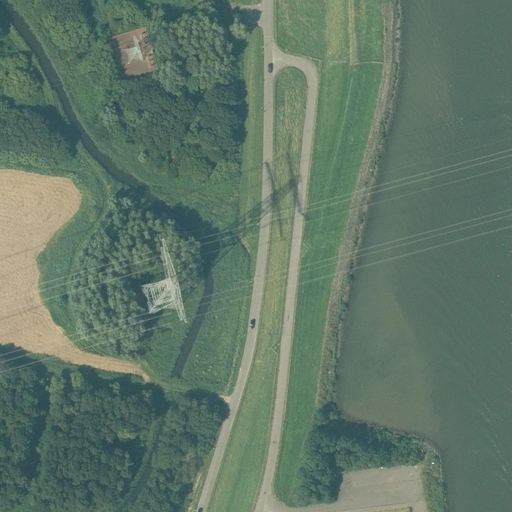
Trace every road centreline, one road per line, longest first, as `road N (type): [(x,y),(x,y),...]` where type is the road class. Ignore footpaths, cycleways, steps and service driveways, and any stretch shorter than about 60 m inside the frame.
road 1 (unclassified): [(265,511),(312,73),(293,60),(267,59)]
road 2 (unclassified): [(200,511),(254,318),(267,59)]
road 3 (track): [(175,200),(226,204),(243,192),(250,14)]
road 4 (track): [(0,359),(234,401)]
road 5 (track): [(143,207),(109,278),(119,324)]
